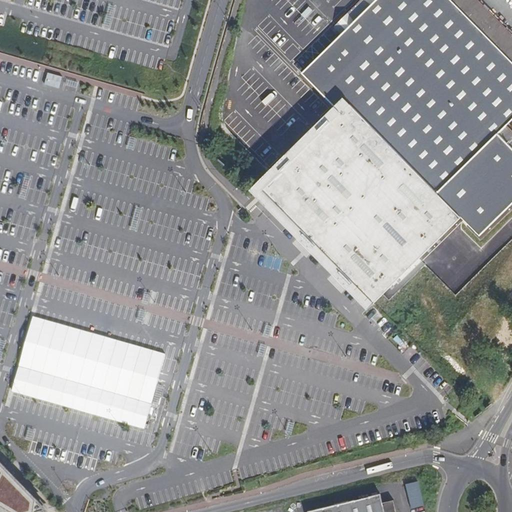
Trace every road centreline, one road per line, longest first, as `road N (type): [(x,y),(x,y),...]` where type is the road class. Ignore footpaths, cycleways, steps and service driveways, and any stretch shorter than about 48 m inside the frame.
road 1 (unclassified): [(468,471),(428,457),(213,511)]
road 2 (unclassified): [(220,0),(181,129)]
